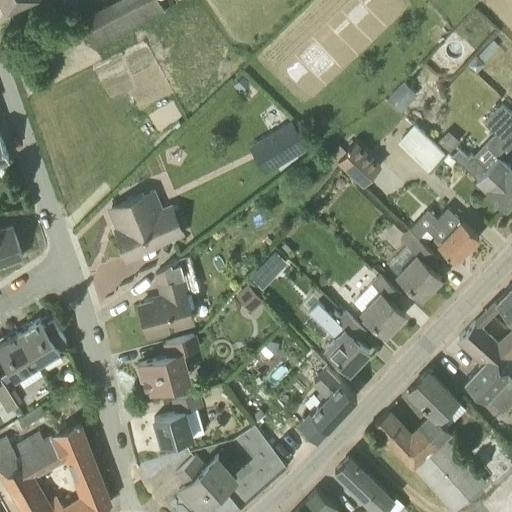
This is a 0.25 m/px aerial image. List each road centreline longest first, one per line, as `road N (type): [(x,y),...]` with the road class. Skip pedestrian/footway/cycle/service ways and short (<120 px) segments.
road 1 (tertiary): [(511,253),(261,511)]
road 2 (residential): [(130,511),(67,261)]
road 3 (residential): [(67,261),(0,76)]
